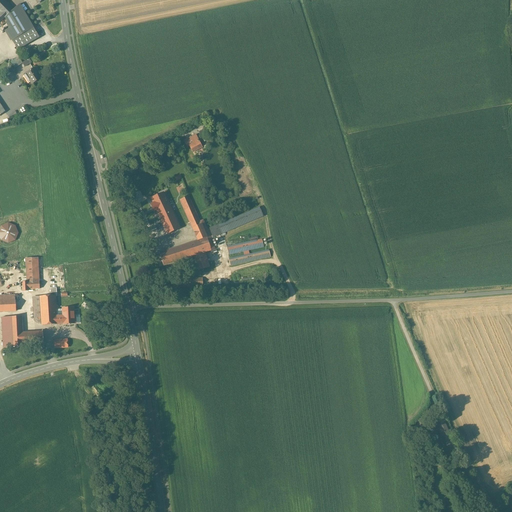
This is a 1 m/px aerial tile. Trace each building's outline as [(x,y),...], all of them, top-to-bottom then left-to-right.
[(34,28),(19,4),(14,9),(5,0),(0,0),(0,22),(5,18),(7,21),(5,22),(15,39),(34,28)] [(15,39),(12,41),(17,50),(39,37),(34,28),(15,39)] [(15,68),(23,63),(18,57),(10,62),(15,68)] [(34,68),(30,71),(25,74),(23,76),(28,84),(31,82),(32,84),(41,79),(34,68)] [(196,135),(184,141),(187,147),(189,145),(193,152),(195,151),(194,149),(201,145),(196,135)] [(167,200),(163,193),(150,199),(152,203),(151,204),(154,211),(156,211),(167,234),(179,228),(173,214),(170,207),(169,205),(168,205),(166,201),(167,201),(167,200)] [(200,221),(188,196),(180,200),(181,203),(184,210),(192,228),(201,224),(200,221)] [(174,206),(170,207),(173,214),(184,210),(181,203),(180,203),(174,206)] [(259,207),(210,229),(213,237),(263,216),(259,207)] [(210,237),(203,220),(200,221),(201,224),(211,250),(214,249),(210,237)] [(10,222),(3,225),(0,232),(0,233),(2,240),(10,243),(17,240),(20,233),(18,225),(10,222)] [(192,228),(198,240),(159,253),(163,265),(193,256),(204,253),(211,250),(201,224),(192,228)] [(261,239),(227,247),(229,254),(263,247),(261,239)] [(269,250),(229,259),(230,266),(270,257),(269,250)] [(204,253),(193,256),(197,270),(208,266),(204,253)] [(38,258),(25,258),(26,278),(22,279),(22,282),(39,281),(38,258)] [(202,278),(174,279),(174,287),(202,287),(202,278)] [(39,281),(22,282),(22,290),(22,291),(28,291),(28,289),(39,289),(39,281)] [(15,295),(0,295),(0,311),(16,311),(15,295)] [(55,296),(33,297),(34,321),(42,325),(57,324),(56,316),(55,296)] [(73,307),(62,308),(63,315),(56,316),(57,324),(63,323),(63,324),(74,323),(73,307)] [(42,329),(23,330),(22,316),(10,317),(12,347),(24,347),(24,346),(43,345),(42,329)] [(10,317),(2,317),(3,348),(12,347),(10,317)] [(64,340),(54,340),(55,348),(64,348),(64,340)] [(445,425),(440,427),(441,431),(440,431),(442,438),(449,435),(445,425)]
